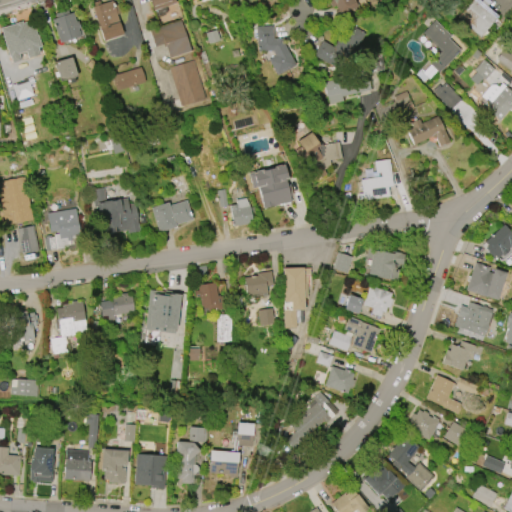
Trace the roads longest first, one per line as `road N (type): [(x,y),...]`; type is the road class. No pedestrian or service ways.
road 1 (residential): [(511,170),(450,220),(0,285)]
road 2 (residential): [(450,220),(389,399),(329,467),(295,488),(222,511)]
